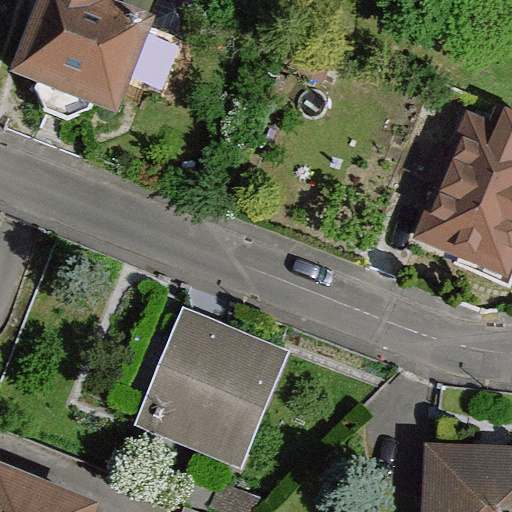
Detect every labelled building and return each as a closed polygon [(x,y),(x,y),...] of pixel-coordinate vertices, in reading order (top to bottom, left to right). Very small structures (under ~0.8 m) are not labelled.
[(176,0),(68,0),(37,78),(56,86),(53,95),(61,116),(85,125),(104,114),(107,106),(130,115),(176,0)] [(486,131),(437,240),(511,273),(511,118),(503,138),(486,131)] [(185,313),(140,431),(239,468),(284,350),(185,313)] [(511,511),(511,460),(427,456),(424,511),(511,511)] [(0,511),(97,511),(99,509),(0,469),(0,511)]
